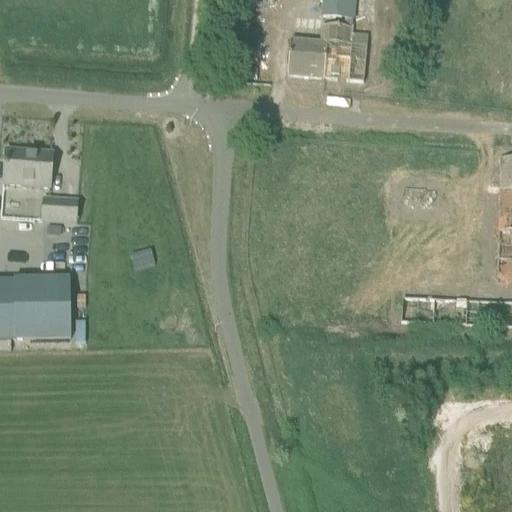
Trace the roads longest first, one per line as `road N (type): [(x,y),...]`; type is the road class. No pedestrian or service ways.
road 1 (unclassified): [(277,511),(237,360),(222,258),(221,111)]
road 2 (unclassified): [(511,124),(221,111)]
road 3 (unclassified): [(0,94),(221,111)]
